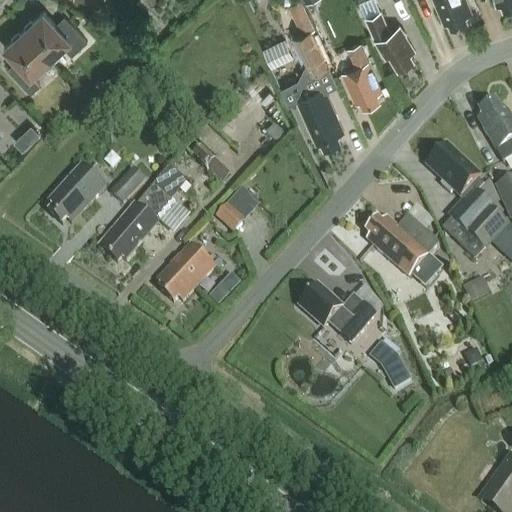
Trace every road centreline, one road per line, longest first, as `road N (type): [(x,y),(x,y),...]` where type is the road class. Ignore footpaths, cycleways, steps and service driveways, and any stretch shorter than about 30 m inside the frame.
road 1 (residential): [(185,374),(451,81),(511,50)]
road 2 (secondary): [(285,511),(0,311)]
road 3 (residential): [(378,511),(185,374)]
road 4 (residential): [(185,374),(0,247)]
